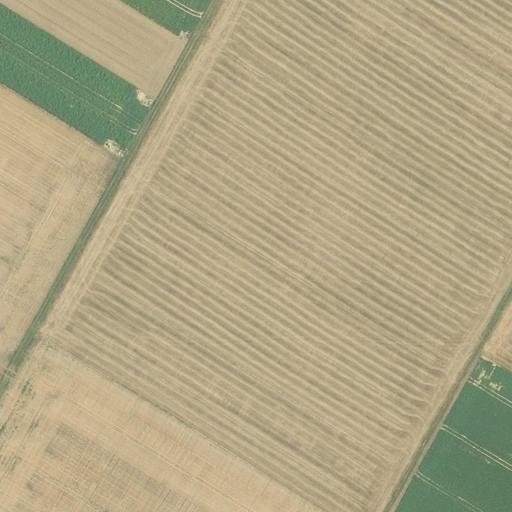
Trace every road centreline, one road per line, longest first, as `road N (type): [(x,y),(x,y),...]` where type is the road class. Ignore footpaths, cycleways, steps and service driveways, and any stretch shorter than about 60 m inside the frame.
road 1 (track): [(0,415),(228,0)]
road 2 (track): [(511,315),(403,511)]
